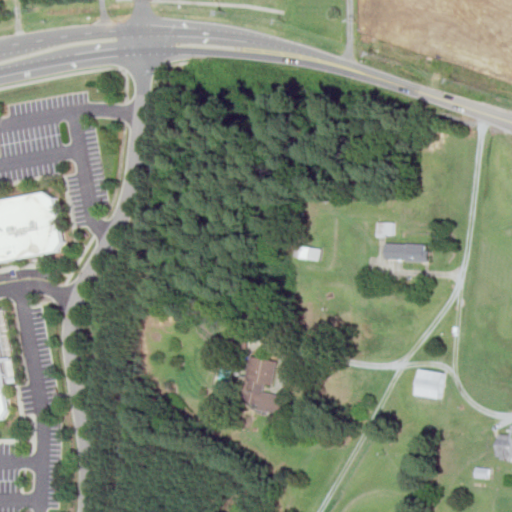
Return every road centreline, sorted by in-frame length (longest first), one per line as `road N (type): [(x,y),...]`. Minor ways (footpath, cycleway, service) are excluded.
road 1 (tertiary): [(0,75),(199,51),(345,66)]
road 2 (tertiary): [(345,66),(511,121)]
road 3 (tertiary): [(147,31),(0,46)]
road 4 (tertiary): [(345,66),(219,35)]
